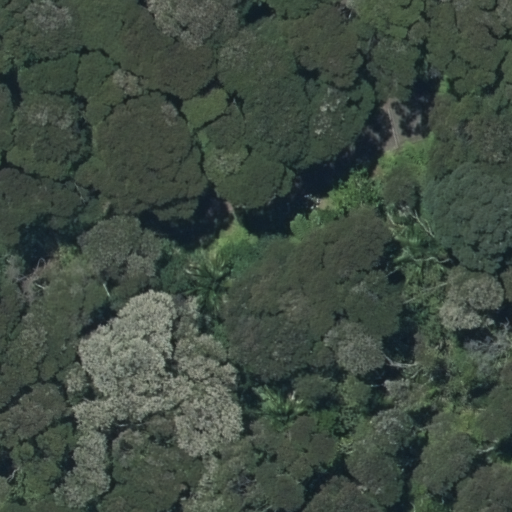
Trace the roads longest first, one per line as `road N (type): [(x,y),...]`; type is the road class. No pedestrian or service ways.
road 1 (unknown): [(468,97),(361,132),(166,170),(0,150)]
road 2 (unknown): [(468,97),(343,0)]
